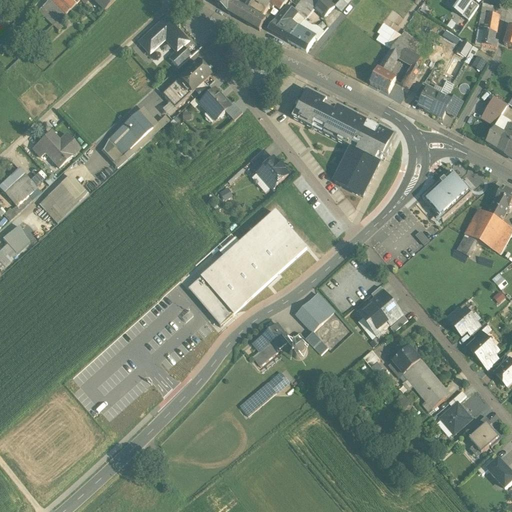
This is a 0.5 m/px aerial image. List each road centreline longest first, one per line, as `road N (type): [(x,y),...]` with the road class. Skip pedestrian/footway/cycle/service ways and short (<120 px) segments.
road 1 (tertiary): [(359,237),(300,291),(237,331),(157,423),(60,511)]
road 2 (residential): [(216,27),(212,42),(222,58),(359,237)]
road 3 (tertiary): [(429,145),(418,129),(216,27)]
road 4 (residential): [(359,237),(511,427)]
road 5 (track): [(180,0),(0,157)]
road 6 (residential): [(505,14),(497,57),(449,145)]
